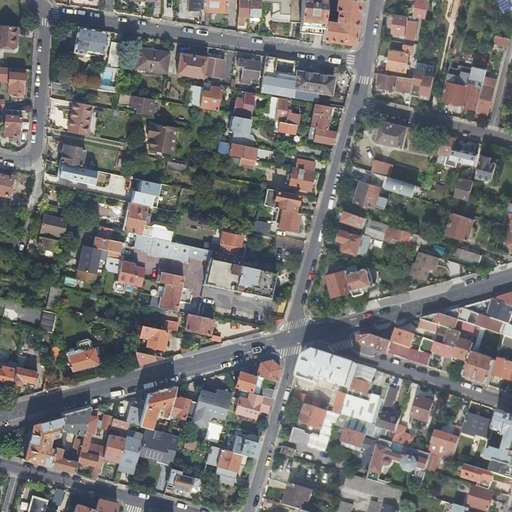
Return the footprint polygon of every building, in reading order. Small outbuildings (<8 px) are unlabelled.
[(188,0),(188,10),(202,10),(202,0),(188,0)] [(202,0),(202,10),(225,11),(225,0),(202,0)] [(244,16),(248,17),(248,0),(238,0),(238,19),(244,20),(244,16)] [(248,0),(248,17),(259,17),(260,2),(260,0),(248,0)] [(289,14),(290,0),(271,0),(271,3),(273,3),(281,3),(280,10),(277,11),(275,13),(273,14),(272,15),(271,16),(271,17),(271,18),(272,19),(272,20),(273,20),(274,20),(289,21),(289,14)] [(300,15),(301,0),(290,0),(289,14),(300,15)] [(301,0),(300,15),(300,22),(299,32),(322,34),(324,21),(325,0),(301,0)] [(337,10),(336,20),(347,22),(347,21),(357,23),(360,0),(336,0),(335,9),(337,10)] [(425,19),(428,0),(416,0),(413,17),(425,19)] [(300,22),(300,15),(289,14),(289,21),(300,22)] [(408,21),(409,16),(397,14),(393,34),(405,36),(405,39),(413,40),(416,23),(408,21)] [(322,34),(322,44),(325,45),(326,40),(349,44),(355,40),(357,23),(347,21),(347,22),(336,20),(336,23),(331,22),(324,21),(322,34)] [(17,26),(5,25),(0,24),(0,43),(15,45),(17,26)] [(105,30),(77,26),(73,51),(85,53),(85,51),(101,53),(105,30)] [(508,47),(510,39),(495,35),(493,43),(508,47)] [(107,66),(118,67),(122,43),(111,41),(107,66)] [(387,74),(414,78),(415,74),(406,73),(409,52),(412,53),(413,46),(404,45),(403,51),(391,49),(387,74)] [(166,72),(169,52),(138,47),(135,68),(166,72)] [(204,75),(207,56),(180,52),(176,73),(203,78),(204,75)] [(222,59),(207,56),(204,75),(219,78),(222,59)] [(271,94),(292,97),(296,71),(298,61),(265,56),(262,80),(260,92),(271,94)] [(246,77),(258,79),(261,62),(257,61),(239,58),(237,66),(243,66),(240,82),(245,83),(246,77)] [(420,96),(430,98),(437,67),(431,65),(431,66),(430,72),(425,72),(416,70),(415,74),(414,78),(412,91),(420,93),(420,96)] [(442,99),(464,104),(473,68),(458,65),(458,68),(449,66),(442,99)] [(0,66),(0,79),(8,81),(8,83),(9,83),(8,92),(18,93),(18,96),(23,97),(25,69),(0,66)] [(233,82),(240,83),(242,67),(235,66),(233,82)] [(477,109),(483,87),(484,80),(485,77),(487,69),(473,66),(473,68),(464,104),(464,106),(477,109)] [(292,97),(307,100),(316,101),(317,92),(320,75),(296,71),(292,97)] [(412,92),(412,91),(414,78),(387,74),(379,73),(377,86),(412,92)] [(320,75),(317,92),(331,94),(335,77),(320,75)] [(497,80),(485,77),(484,80),(483,87),(477,109),(476,113),(488,115),(497,80)] [(51,80),(51,87),(69,90),(70,84),(51,80)] [(202,107),(216,109),(220,87),(210,85),(208,94),(201,93),(199,107),(202,107)] [(199,107),(201,93),(202,89),(188,87),(185,104),(199,107)] [(243,103),(235,102),(233,113),(251,116),(254,93),(245,91),(243,103)] [(136,107),(135,112),(152,115),(155,99),(118,92),(117,103),(136,107)] [(276,117),(279,97),(271,96),(268,112),(274,113),(273,120),(274,116),(276,117)] [(296,124),(297,124),(299,114),(291,113),(291,110),(287,110),(289,99),(279,97),(276,117),(274,116),(273,120),(275,120),(279,121),(296,124)] [(69,124),(67,131),(86,135),(88,127),(92,104),(73,101),(69,124)] [(314,104),(310,126),(316,127),(326,129),(328,116),(332,116),(334,107),(314,104)] [(20,131),(28,132),(29,111),(22,110),(22,109),(13,109),(13,115),(5,115),(4,126),(5,126),(5,134),(16,135),(16,139),(19,139),(20,131)] [(248,133),(249,128),(250,118),(231,115),(228,129),(234,130),(248,133)] [(408,126),(381,120),(377,140),(400,146),(403,147),(405,137),(408,126)] [(294,134),(296,124),(279,121),(277,131),(294,134)] [(151,137),(149,149),(172,153),(176,128),(149,123),(147,137),(151,137)] [(326,129),(316,127),(313,140),(333,144),(337,131),(326,129)] [(231,143),(253,147),(254,140),(255,135),(248,133),(234,130),(231,143)] [(456,137),(443,134),(439,152),(437,161),(441,162),(444,163),(447,154),(452,155),(454,147),(455,143),(456,140),(456,137)] [(254,160),(256,147),(253,147),(231,143),(229,155),(241,157),(254,160)] [(458,162),(475,166),(478,153),(460,149),(461,149),(461,145),(457,144),(455,143),(454,147),(452,155),(450,159),(449,159),(447,164),(456,166),(458,162)] [(81,166),(85,149),(64,144),(60,161),(81,166)] [(494,180),(500,159),(485,155),(479,176),(494,180)] [(255,160),(254,160),(241,157),(239,165),(254,168),(255,160)] [(295,168),(313,171),(315,162),(296,159),(295,168)] [(376,159),(372,171),(389,176),(393,164),(376,159)] [(309,192),(313,171),(295,168),(292,167),(291,173),(289,173),(289,175),(290,175),(288,187),(309,192)] [(2,174),(0,173),(0,193),(6,195),(11,176),(2,174)] [(416,184),(389,176),(385,188),(412,196),(416,184)] [(455,196),(468,200),(473,181),(460,177),(455,196)] [(361,180),(354,201),(374,208),(375,206),(384,209),(387,199),(378,196),(381,186),(361,180)] [(436,184),(434,190),(446,193),(447,189),(445,189),(445,186),(436,184)] [(268,188),(264,204),(278,207),(282,208),(295,211),(299,195),(268,188)] [(132,202),(130,201),(124,231),(131,232),(134,233),(137,234),(153,237),(170,241),(171,237),(173,230),(166,229),(164,225),(154,223),(151,225),(148,225),(150,212),(145,211),(147,205),(139,203),(132,202)] [(41,205),(41,212),(45,213),(55,215),(58,206),(46,203),(41,205)] [(282,208),(279,222),(278,228),(295,231),(299,212),(295,211),(282,208)] [(342,220),(362,227),(365,220),(368,221),(369,218),(345,210),(342,220)] [(474,218),(453,212),(446,233),(467,239),(474,218)] [(55,215),(45,213),(41,231),(62,236),(66,218),(55,215)] [(381,222),(388,224),(397,227),(399,220),(384,215),(381,222)] [(362,227),(361,232),(377,237),(380,229),(386,231),(388,224),(381,222),(369,218),(368,221),(365,220),(362,227)] [(271,223),(256,220),(253,230),(269,233),(271,223)] [(82,236),(85,222),(79,221),(75,237),(81,238),(82,236)] [(248,221),(246,229),(253,230),(255,223),(248,221)] [(383,239),(391,242),(393,237),(409,242),(411,238),(413,232),(397,227),(388,224),(386,231),(383,239)] [(94,236),(92,247),(100,248),(108,250),(107,256),(119,259),(120,254),(117,252),(120,241),(108,239),(110,228),(100,225),(97,237),(94,236)] [(210,243),(208,249),(211,250),(243,256),(244,257),(246,247),(240,246),(242,236),(232,234),(233,231),(225,229),(225,232),(222,231),(220,241),(219,245),(210,243)] [(342,249),(356,254),(361,236),(342,229),(338,240),(344,242),(342,249)] [(380,229),(377,237),(383,239),(386,231),(380,229)] [(413,232),(411,238),(421,241),(422,235),(413,232)] [(7,233),(5,241),(17,244),(19,235),(7,233)] [(137,234),(134,247),(150,251),(150,253),(187,261),(189,255),(209,260),(211,250),(208,249),(191,245),(170,241),(153,237),(137,234)] [(57,239),(40,236),(37,248),(60,253),(61,250),(58,249),(55,248),(56,246),(57,239)] [(80,244),(81,238),(75,237),(71,236),(69,242),(80,244)] [(92,247),(82,244),(77,269),(78,269),(95,273),(100,248),(92,247)] [(479,263),(482,255),(462,248),(460,256),(479,263)] [(211,250),(209,260),(204,283),(242,291),(241,295),(249,296),(250,293),(270,297),(276,271),(241,264),(243,256),(211,250)] [(439,257),(420,251),(416,263),(414,262),(410,274),(426,279),(429,267),(435,269),(439,257)] [(133,263),(121,261),(119,259),(107,256),(104,266),(119,270),(117,281),(123,282),(122,289),(132,291),(134,284),(141,286),(143,278),(145,268),(133,266),(133,263)] [(270,262),(284,265),(285,259),(272,256),(270,262)] [(352,290),(353,294),(363,292),(363,291),(363,287),(373,285),(368,267),(357,270),(356,264),(346,267),(346,270),(352,290)] [(95,273),(78,269),(76,278),(94,282),(96,273),(95,273)] [(332,296),(352,290),(346,270),(327,275),(332,296)] [(152,294),(150,305),(176,310),(178,299),(181,286),(183,275),(161,271),(160,275),(157,275),(156,281),(165,283),(164,286),(162,296),(160,295),(156,295),(152,294)] [(58,304),(62,287),(57,286),(52,285),(49,301),(58,304)] [(162,296),(164,286),(158,285),(156,295),(160,295),(162,296)] [(511,294),(494,299),(511,305),(511,294)] [(511,305),(494,299),(461,308),(509,324),(511,315),(511,305)] [(52,332),(57,309),(45,307),(40,330),(52,332)] [(461,308),(440,313),(458,319),(481,327),(484,328),(505,335),(511,337),(511,325),(509,324),(461,308)] [(199,315),(198,315),(188,312),(185,329),(209,334),(212,318),(199,315)] [(440,313),(420,318),(420,319),(437,324),(450,328),(455,330),(458,319),(440,313)] [(284,319),(284,317),(273,316),(271,318),(276,328),(284,319)] [(437,324),(420,319),(418,327),(435,331),(437,324)] [(481,327),(458,319),(455,330),(462,332),(469,335),(477,338),(481,327)] [(167,330),(141,325),(138,336),(147,338),(146,345),(163,349),(167,330)] [(445,343),(449,330),(441,327),(436,340),(445,343)] [(475,344),(464,378),(488,386),(496,361),(486,358),(488,354),(485,354),(484,357),(477,355),(479,349),(477,348),(484,328),(481,327),(477,338),(475,344)] [(445,343),(444,345),(456,349),(459,339),(462,332),(455,330),(450,328),(449,330),(445,343)] [(393,342),(395,342),(409,347),(410,347),(414,334),(397,329),(393,342)] [(378,330),(358,335),(358,343),(391,354),(395,342),(393,342),(380,338),(378,330)] [(456,349),(453,357),(452,360),(458,362),(459,359),(467,361),(473,343),(467,341),(469,335),(462,332),(459,339),(456,349)] [(477,338),(469,335),(467,341),(473,343),(475,344),(477,338)] [(511,337),(505,335),(503,340),(502,345),(511,348),(511,337)] [(419,350),(421,351),(426,353),(429,343),(434,345),(433,350),(453,357),(456,349),(444,345),(423,337),(419,350)] [(395,342),(391,354),(405,359),(417,363),(421,351),(419,350),(410,347),(409,347),(395,342)] [(61,346),(52,344),(49,358),(57,360),(61,346)] [(97,356),(94,347),(84,350),(78,348),(66,351),(71,371),(99,363),(97,356)] [(154,360),(165,357),(134,350),(138,364),(154,360)] [(349,387),(357,363),(314,350),(304,355),(297,376),(316,382),(318,377),(349,387)] [(421,351),(417,363),(427,366),(431,355),(426,353),(421,351)] [(494,375),(510,381),(511,375),(511,363),(499,359),(494,375)] [(270,360),(235,370),(239,371),(256,376),(263,378),(276,382),(280,368),(270,360)] [(16,366),(16,364),(9,362),(8,366),(2,365),(1,368),(0,368),(0,380),(12,383),(16,366)] [(367,394),(376,370),(357,363),(349,387),(363,391),(361,396),(367,398),(368,394),(367,394)] [(37,371),(16,366),(12,383),(21,385),(22,380),(35,383),(37,371)] [(256,376),(239,371),(235,387),(251,391),(256,376)] [(251,391),(259,394),(261,386),(263,378),(256,376),(251,391)] [(385,398),(389,386),(390,381),(385,379),(379,398),(385,400),(385,399),(385,398)] [(162,389),(147,393),(145,402),(138,425),(145,427),(149,428),(154,412),(156,413),(157,410),(156,410),(157,407),(163,409),(161,416),(166,417),(167,414),(172,397),(175,386),(162,389)] [(259,394),(271,397),(274,389),(261,386),(259,394)] [(396,431),(398,423),(400,419),(388,415),(393,400),(397,389),(389,386),(385,398),(385,399),(385,400),(376,425),(382,427),(396,431)] [(340,414),(337,425),(345,427),(373,436),(376,425),(385,400),(379,398),(372,396),(368,394),(367,398),(361,396),(363,391),(349,387),(347,393),(340,414)] [(214,394),(200,390),(196,402),(192,417),(191,422),(206,426),(209,415),(223,419),(231,393),(215,389),(214,394)] [(333,412),(340,414),(347,393),(339,390),(333,412)] [(293,391),(291,399),(299,402),(301,393),(293,391)] [(236,413),(255,418),(258,410),(267,412),(271,398),(250,392),(248,399),(240,397),(236,413)] [(299,402),(305,403),(319,407),(321,399),(301,393),(299,402)] [(178,398),(172,397),(167,414),(184,418),(184,416),(192,417),(196,402),(179,397),(178,398)] [(427,420),(433,402),(418,397),(412,415),(427,420)] [(128,423),(129,423),(138,425),(145,402),(139,401),(137,408),(132,406),(128,422),(128,423)] [(294,427),(290,441),(326,452),(334,424),(337,425),(340,414),(333,412),(324,409),(319,407),(305,403),(300,421),(322,428),(320,433),(310,433),(309,437),(303,436),(305,430),(294,427)] [(74,472),(77,462),(80,451),(88,415),(90,409),(79,412),(62,416),(57,437),(54,450),(50,466),(74,472)] [(495,460),(511,465),(511,413),(500,410),(496,422),(494,429),(502,432),(503,433),(504,434),(505,435),(506,435),(507,436),(509,436),(510,436),(505,452),(493,449),(493,451),(488,450),(485,458),(495,461),(495,460)] [(494,429),(496,422),(468,412),(462,431),(474,434),(475,431),(491,437),(494,429)] [(100,427),(109,430),(110,428),(112,418),(113,417),(103,414),(101,421),(101,423),(99,422),(99,421),(96,420),(96,419),(97,417),(88,415),(80,451),(98,456),(103,457),(104,452),(105,447),(88,442),(90,432),(93,433),(95,425),(100,427)] [(57,437),(62,416),(32,424),(24,459),(50,466),(54,450),(52,449),(52,447),(49,447),(50,442),(49,441),(51,439),(57,437)] [(125,422),(112,418),(110,428),(121,430),(119,437),(108,435),(105,447),(104,452),(103,457),(102,458),(119,462),(126,436),(129,423),(128,423),(125,422)] [(393,442),(409,447),(410,447),(413,435),(404,432),(406,426),(398,423),(396,431),(392,442),(393,442)] [(379,437),(382,427),(376,425),(373,436),(379,437)] [(145,427),(139,452),(163,459),(162,461),(171,464),(176,445),(178,436),(162,432),(157,430),(149,428),(145,427)] [(378,443),(379,437),(373,436),(345,427),(341,441),(361,447),(364,439),(378,443)] [(428,452),(430,453),(438,455),(440,456),(442,449),(443,445),(453,448),(452,452),(455,453),(460,438),(435,430),(428,452)] [(119,462),(118,466),(134,470),(139,452),(142,441),(126,436),(119,462)] [(370,468),(369,470),(380,473),(383,462),(384,463),(386,464),(387,464),(389,464),(390,463),(391,461),(392,460),(391,458),(405,462),(404,464),(406,468),(411,470),(415,467),(415,465),(426,468),(430,453),(428,452),(410,447),(409,447),(407,455),(406,453),(405,453),(403,453),(402,454),(402,456),(392,453),(391,451),(390,450),(393,442),(392,442),(379,437),(378,443),(374,455),(370,468)] [(196,441),(186,438),(185,438),(183,446),(194,449),(196,441)] [(247,455),(255,457),(259,442),(244,438),(244,441),(235,439),(232,451),(242,453),(247,455)] [(446,458),(453,460),(455,453),(452,452),(453,448),(443,445),(442,449),(448,451),(446,458)] [(220,454),(216,466),(222,467),(218,481),(233,485),(235,478),(237,471),(239,462),(242,453),(232,451),(222,448),(221,448),(220,454)] [(96,466),(98,456),(80,451),(77,462),(94,466),(96,466)] [(365,453),(361,466),(370,468),(374,455),(365,453)] [(426,468),(425,469),(433,472),(438,455),(430,453),(426,468)] [(102,458),(103,457),(98,456),(96,466),(94,466),(91,477),(97,478),(101,461),(102,458)] [(491,472),(495,461),(485,458),(484,458),(481,469),(491,472)] [(495,473),(511,477),(511,465),(495,460),(495,461),(491,472),(495,473)] [(492,480),(495,473),(491,472),(481,469),(462,463),(461,466),(463,467),(462,469),(465,470),(464,475),(480,480),(482,477),(492,480)] [(210,479),(170,468),(166,486),(190,492),(191,490),(196,491),(198,481),(209,484),(210,479)] [(369,470),(367,478),(377,481),(380,473),(369,470)] [(381,496),(379,502),(383,503),(395,507),(397,507),(402,488),(377,481),(367,478),(347,472),(343,485),(370,493),(381,496)] [(453,485),(455,478),(447,476),(445,482),(453,485)] [(289,482),(283,503),(283,504),(302,509),(310,511),(318,511),(319,511),(314,509),(316,503),(309,501),(312,489),(289,482)] [(487,511),(494,490),(475,485),(469,505),(487,511)] [(63,490),(56,488),(51,503),(59,505),(63,490)] [(402,488),(397,507),(404,509),(410,491),(402,488)] [(42,511),(47,499),(32,495),(27,511),(42,511)] [(115,503),(96,498),(93,510),(92,511),(114,511),(116,506),(115,503)] [(335,511),(349,511),(352,503),(339,500),(335,511)] [(367,511),(380,511),(383,503),(379,502),(371,500),(367,511)] [(92,511),(93,510),(88,508),(89,506),(77,502),(76,504),(75,504),(72,511),(92,511)] [(383,503),(380,511),(393,511),(395,507),(383,503)]
